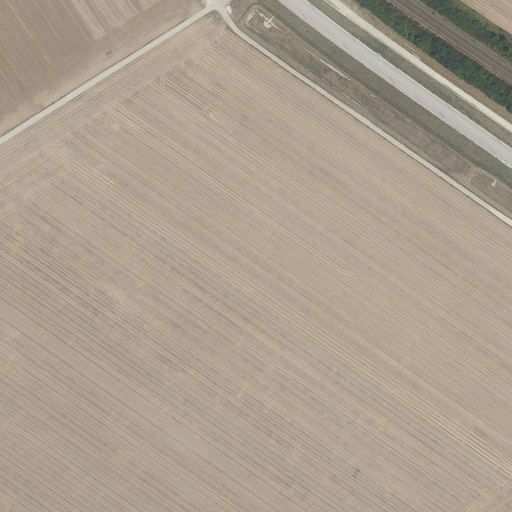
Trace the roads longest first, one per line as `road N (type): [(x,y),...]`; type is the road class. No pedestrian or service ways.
road 1 (track): [(511,223),(234,29),(210,0)]
road 2 (track): [(0,142),(222,0)]
road 3 (track): [(333,0),(511,128)]
